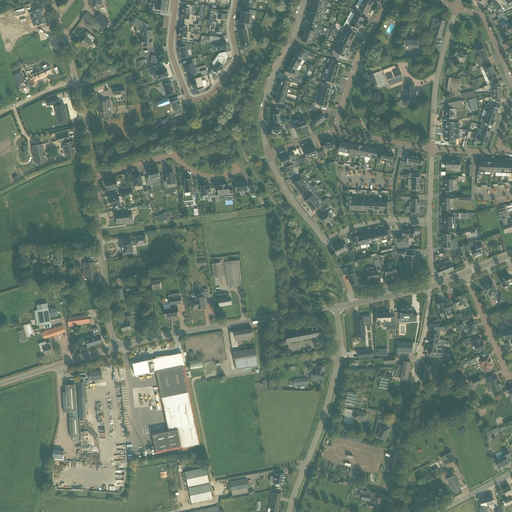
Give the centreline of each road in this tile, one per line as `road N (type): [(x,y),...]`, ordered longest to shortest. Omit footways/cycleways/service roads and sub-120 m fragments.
road 1 (unclassified): [(395,511),(394,463),(431,287)]
road 2 (residential): [(236,0),(236,58),(211,93),(196,99),(186,96),(171,52),(175,0)]
road 3 (tertiary): [(115,347),(335,306)]
road 4 (unclassified): [(289,511),(325,418),(339,352),(335,306)]
road 5 (residential): [(268,155),(324,240),(392,219),(429,221)]
road 6 (unclassified): [(115,347),(93,178)]
road 7 (residential): [(304,0),(267,90),(268,155)]
road 8 (residential): [(239,170),(202,175),(172,154),(93,178)]
road 9 (residential): [(431,149),(435,86),(455,7)]
road 10 (residential): [(388,0),(356,59),(334,130)]
road 11 (tertiary): [(0,384),(115,347)]
